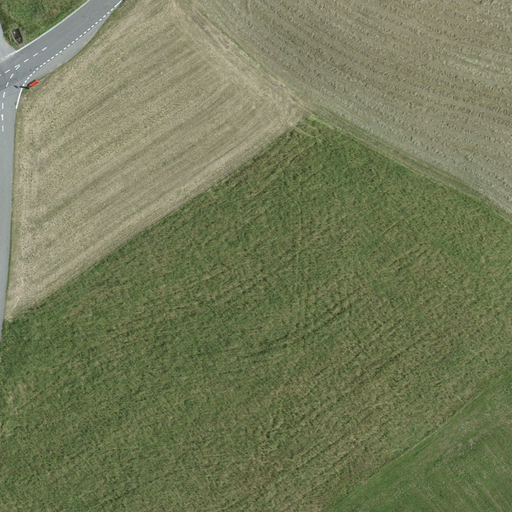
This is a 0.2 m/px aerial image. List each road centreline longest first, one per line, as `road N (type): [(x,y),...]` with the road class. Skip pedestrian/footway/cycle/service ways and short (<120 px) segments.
road 1 (unclassified): [(0,104),(0,266)]
road 2 (unclassified): [(0,75),(105,0)]
